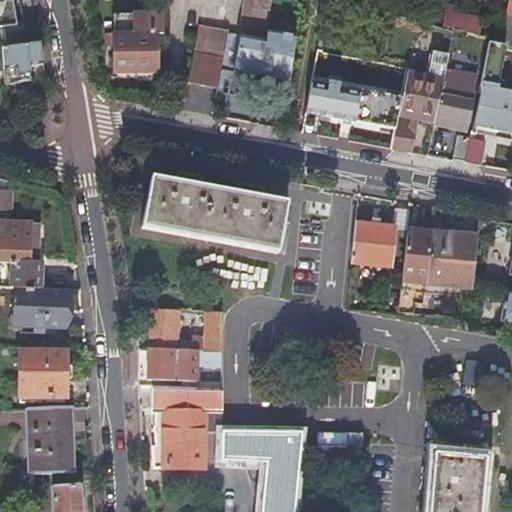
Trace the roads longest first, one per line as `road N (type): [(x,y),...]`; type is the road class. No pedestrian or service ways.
road 1 (residential): [(511,196),(72,114)]
road 2 (residential): [(120,511),(113,392),(81,168)]
